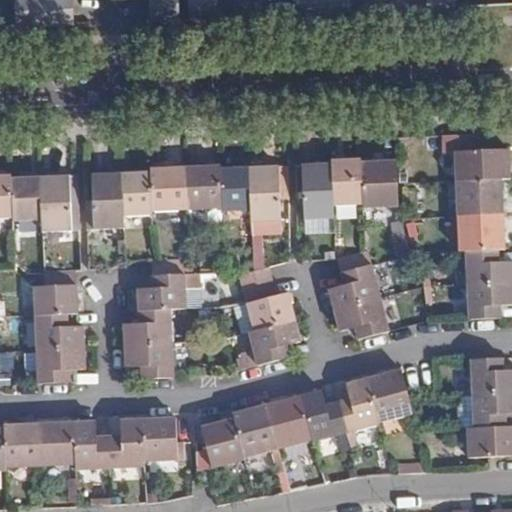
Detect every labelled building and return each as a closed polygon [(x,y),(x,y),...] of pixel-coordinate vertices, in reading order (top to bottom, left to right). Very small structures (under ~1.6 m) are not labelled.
[(14,0),(15,21),(44,20),(43,0),(14,0)] [(43,0),(44,20),(73,18),(72,0),(43,0)] [(148,0),(149,15),(178,14),(177,0),(148,0)] [(187,0),(188,13),(218,12),(217,0),(187,0)] [(295,0),(296,8),(325,7),(324,0),(295,0)] [(427,0),(428,10),(457,8),(456,0),(427,0)] [(474,150),(473,134),(442,135),(443,151),(474,150)] [(511,153),(465,155),(466,185),(510,183),(511,182),(511,153)] [(362,205),(361,162),(360,160),(331,160),(332,164),(334,205),(362,205)] [(397,184),(396,161),(361,162),(362,205),(362,208),(398,206),(397,184)] [(334,205),(332,164),(302,165),(303,199),(304,220),(334,219),(334,205)] [(221,208),(219,169),(219,166),(185,167),(187,209),(221,208)] [(280,200),(278,166),(249,167),(251,209),(251,222),(280,220),(280,200)] [(288,200),(286,166),(278,166),(280,200),(288,200)] [(187,209),(185,167),(150,169),(150,172),(152,211),(187,209)] [(251,209),(249,167),(219,169),(221,208),(222,211),(228,211),(251,209)] [(152,211),(150,172),(122,173),(124,215),(152,214),(152,211)] [(124,215),(122,173),(92,174),(93,200),(93,209),(86,210),(86,229),(124,227),(124,215)] [(11,175),(0,175),(0,218),(12,218),(11,178),(11,175)] [(39,176),(11,178),(12,218),(13,221),(41,220),(39,176)] [(68,176),(39,176),(41,220),(41,231),(71,230),(70,211),(68,176)] [(510,183),(466,185),(467,220),(511,217),(511,193),(510,183)] [(79,211),(70,211),(71,230),(80,230),(79,211)] [(511,221),(511,217),(467,220),(468,255),(475,255),(507,253),(511,253),(511,221)] [(335,231),(334,219),(304,220),(305,232),(335,231)] [(281,234),(280,220),(251,222),(252,236),(281,234)] [(396,256),(409,255),(406,221),(392,222),(396,256)] [(367,252),(364,253),(337,260),(340,273),(371,265),(367,252)] [(507,253),(475,255),(477,289),(511,286),(511,265),(508,266),(507,253)] [(253,272),(268,268),(265,255),(253,259),(253,272)] [(184,275),(183,260),(154,261),(152,261),(153,276),(184,275)] [(380,298),(371,265),(340,273),(343,285),(328,289),(331,299),(334,310),(380,298)] [(272,281),(268,268),(253,272),(240,275),(243,289),(272,281)] [(76,285),(75,271),(43,271),(44,286),(76,285)] [(199,274),(184,275),(185,309),(201,308),(199,274)] [(185,309),(184,275),(153,276),(153,288),(137,289),(138,301),(138,311),(170,310),(185,309)] [(276,296),(272,281),(243,289),(247,303),(234,307),(241,334),(248,332),(295,320),(289,299),(288,293),(276,296)] [(34,287),(35,316),(67,314),(77,314),(76,298),(76,285),(44,286),(34,287)] [(511,286),(477,289),(478,323),(510,321),(510,309),(511,308),(511,286)] [(389,332),(380,298),(334,310),(337,324),(340,331),(355,328),(358,340),(389,332)] [(172,344),(170,310),(138,311),(138,324),(123,324),(124,337),(124,345),(172,344)] [(67,314),(35,316),(36,349),(84,347),(84,333),(84,326),(74,326),(67,327),(67,318),(67,314)] [(295,320),(248,332),(256,366),(288,358),(286,346),(301,342),(297,328),(295,320)] [(173,378),(172,344),(124,345),(124,357),(125,368),(141,367),(141,379),(173,378)] [(84,347),(36,349),(38,384),(70,382),(70,370),(85,369),(85,360),(84,347)] [(480,364),(481,398),(482,398),(511,397),(511,367),(511,363),(480,364)] [(191,377),(207,376),(206,367),(191,368),(191,377)] [(392,380),(378,384),(389,427),(422,419),(418,402),(411,375),(392,380)] [(360,404),(348,407),(356,439),(363,437),(390,430),(389,427),(378,384),(369,386),(356,389),(360,404)] [(322,398),(311,401),(323,445),(323,447),(356,439),(348,407),(336,410),(332,396),(322,398)] [(467,433),(476,433),(511,431),(511,397),(482,398),(481,398),(466,399),(467,433)] [(451,400),(452,434),(467,433),(466,399),(451,400)] [(292,406),(277,410),(289,454),(323,445),(311,401),(292,406)] [(243,419),(245,423),(255,463),(289,454),(277,410),(265,414),(243,419)] [(151,424),(153,466),(186,465),(185,447),(184,422),(166,423),(151,424)] [(212,433),(215,445),(218,455),(223,473),(255,465),(255,463),(245,423),(228,428),(212,433)] [(117,441),(119,473),(153,471),(153,466),(151,424),(141,425),(129,425),(130,441),(117,441)] [(84,470),(84,474),(119,473),(117,441),(104,441),(104,426),(92,427),(82,427),(84,470)] [(48,428),(49,471),(84,470),(82,427),(62,428),(48,428)] [(15,473),(49,471),(48,428),(29,429),(13,430),(13,433),(15,473)] [(477,462),(511,461),(511,431),(476,433),(477,462)] [(0,476),(15,476),(15,473),(13,433),(0,433),(0,476)] [(198,471),(211,470),(209,450),(197,451),(198,471)] [(223,473),(218,455),(212,457),(217,475),(223,473)] [(286,468),(291,497),(314,493),(308,464),(286,468)]
